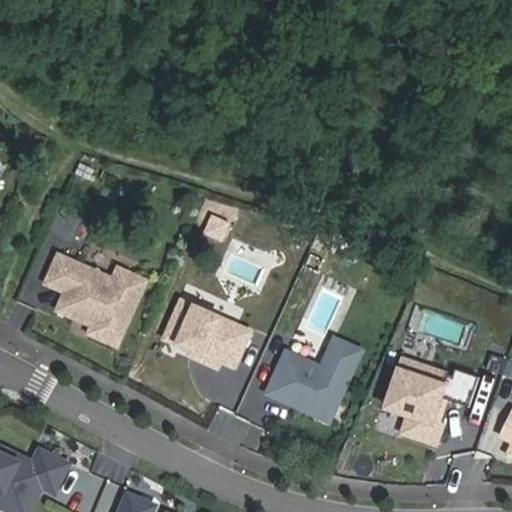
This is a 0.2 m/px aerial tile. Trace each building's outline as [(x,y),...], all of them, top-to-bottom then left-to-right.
[(91,334),(118,346),(147,281),(120,269),(115,280),(60,256),(48,284),(67,293),(59,311),(94,326),(91,334)] [(166,338),(192,350),(205,355),(203,360),(219,366),(222,359),(236,366),(251,332),(182,301),(166,338)] [(282,358),(266,393),(330,422),(363,350),(342,340),(325,378),(282,358)] [(470,408),(480,378),(457,370),(454,377),(404,360),(387,408),(409,416),(403,433),(437,445),(443,426),(433,423),(442,398),(470,408)] [(511,448),(510,454),(511,455),(511,416),(503,435),(511,439),(511,448)] [(55,492),(69,464),(41,451),(35,464),(32,469),(20,463),(22,458),(0,447),(0,491),(12,498),(7,509),(12,511),(29,511),(42,486),(55,492)] [(20,463),(32,469),(35,464),(22,458),(20,463)] [(12,498),(0,491),(0,505),(7,509),(12,498)] [(121,511),(153,511),(156,507),(128,495),(121,511)]
